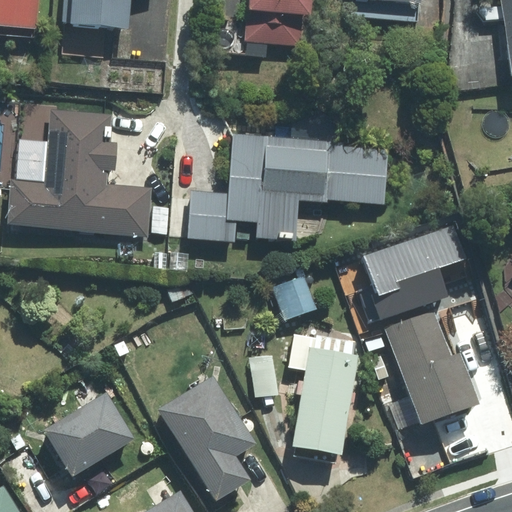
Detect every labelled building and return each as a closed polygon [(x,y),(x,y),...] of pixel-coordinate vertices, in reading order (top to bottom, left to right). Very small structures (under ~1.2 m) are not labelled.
[(0,0),(0,33),(24,36),(28,0),(0,0)] [(59,0),(57,33),(121,38),(124,4),(104,3),(103,0),(59,0)] [(302,0),(238,0),(237,17),(300,23),(302,0)] [(341,0),(340,18),(405,22),(406,0),(341,0)] [(511,0),(491,0),(497,83),(511,81),(511,0)] [(107,174),(109,143),(103,143),(105,113),(41,108),(36,184),(0,181),(0,230),(143,240),(147,191),(99,188),(100,173),(107,174)] [(183,192),(180,245),(229,248),(230,225),(248,226),(247,242),(288,244),(290,203),(376,207),(380,134),(328,131),(329,114),(268,110),(267,127),(224,125),(220,194),(183,192)] [(161,272),(189,274),(189,265),(201,266),(202,256),(163,253),(161,272)] [(265,289),(277,324),(315,311),(303,276),(265,289)] [(397,302),(376,309),(383,331),(377,333),(407,432),(468,414),(450,356),(442,358),(430,319),(427,320),(425,321),(405,327),(397,302)] [(298,377),(280,453),(329,464),(352,362),(347,360),(350,346),(290,332),(280,373),(298,377)] [(268,356),(243,359),(248,400),(273,397),(268,356)] [(240,420),(215,376),(148,415),(204,511),(241,489),(226,463),(246,451),(232,425),(240,420)] [(60,485),(128,439),(96,393),(28,439),(60,485)] [(0,511),(14,511),(0,488),(0,511)] [(183,511),(171,494),(144,511),(183,511)]
